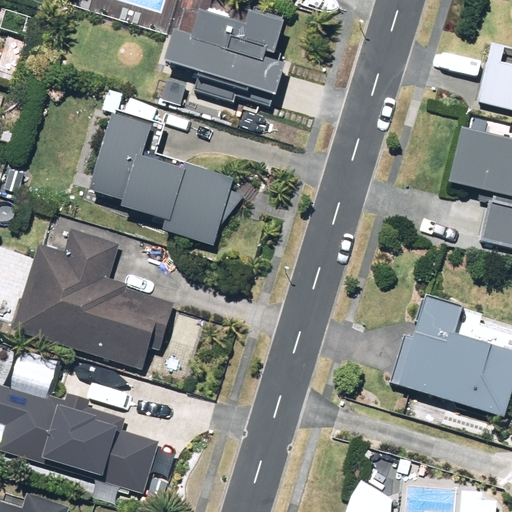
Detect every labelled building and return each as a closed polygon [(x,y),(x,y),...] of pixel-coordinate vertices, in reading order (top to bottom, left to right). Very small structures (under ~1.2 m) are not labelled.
[(273,109),(283,76),(262,70),(264,65),(272,68),(281,38),(278,37),(279,32),(251,24),(250,26),(238,23),(236,28),(197,16),(201,0),(188,0),(175,45),(172,44),(163,77),(197,86),(193,99),(235,111),(238,103),(246,105),(247,101),(273,109)] [(31,19),(4,14),(0,30),(0,34),(27,40),(31,19)] [(511,70),(507,69),(510,55),(490,50),(477,104),(511,112),(511,70)] [(447,195),(511,210),(511,154),(484,148),(489,125),(470,120),(465,144),(460,143),(447,195)] [(121,132),(109,129),(89,205),(121,213),(118,222),(164,234),(162,242),(212,255),(218,233),(221,234),(242,205),(249,198),(237,183),(229,190),(183,177),(181,184),(139,173),(148,139),(135,135),(136,133),(121,129),(121,132)] [(511,217),(489,211),(479,248),(511,256),(511,217)] [(12,338),(141,375),(148,353),(159,357),(173,308),(126,295),(127,293),(109,287),(118,252),(70,238),(64,260),(36,253),(12,338)] [(398,398),(503,431),(511,401),(511,346),(477,336),(479,327),(424,310),(415,341),(407,339),(391,391),(400,393),(398,398)] [(0,446),(0,457),(143,497),(157,446),(121,436),(125,423),(87,413),(89,407),(82,405),(83,402),(73,399),(73,402),(66,400),(65,407),(47,401),(45,406),(0,392),(0,429),(4,431),(0,446)] [(407,475),(410,464),(397,460),(395,472),(407,475)] [(499,511),(499,508),(484,507),(485,499),(462,497),(461,511),(392,511),(393,504),(363,485),(353,501),(349,511),(499,511)]
